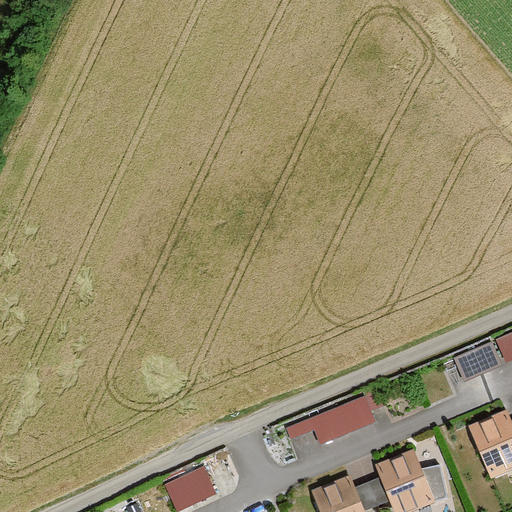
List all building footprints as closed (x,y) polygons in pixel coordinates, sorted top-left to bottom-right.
[(505,362),(511,358),(511,331),(495,339),(505,362)] [(319,444),(375,420),(363,393),(307,417),(319,444)] [(511,422),(511,423),(506,410),(468,426),(490,478),(511,469),(511,422)] [(406,511),(433,501),(413,449),(375,464),(380,477),(368,482),(377,504),(389,500),(394,511),(406,511)] [(173,508),(214,489),(203,465),(162,484),(173,508)] [(354,487),(349,475),(312,489),(320,511),(363,511),(363,510),(377,504),(368,482),(354,487)]
